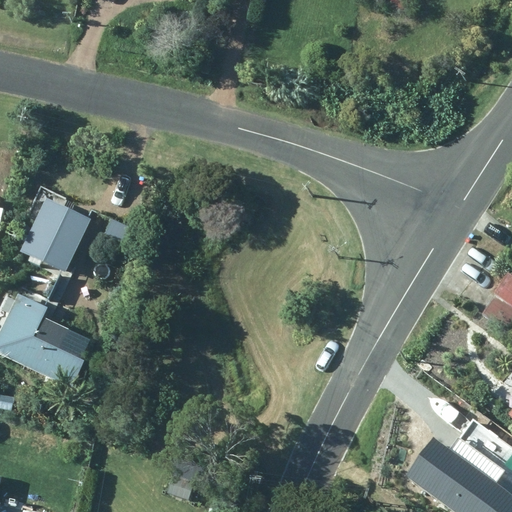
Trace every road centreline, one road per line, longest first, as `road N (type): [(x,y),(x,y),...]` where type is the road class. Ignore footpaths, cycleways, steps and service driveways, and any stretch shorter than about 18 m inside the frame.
road 1 (residential): [(0,73),(311,150),(361,170),(445,222)]
road 2 (tertiary): [(445,222),(302,511)]
road 3 (tertiary): [(511,121),(445,222)]
